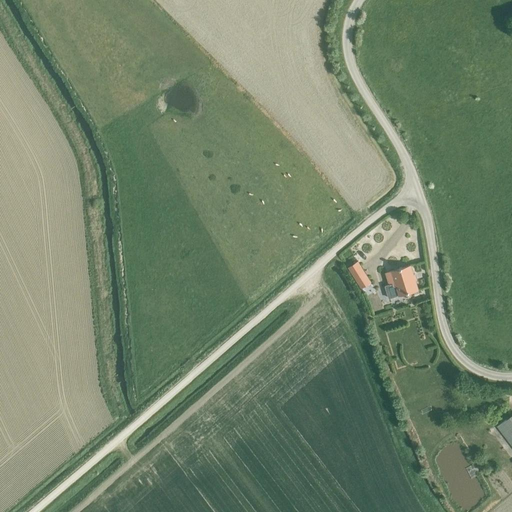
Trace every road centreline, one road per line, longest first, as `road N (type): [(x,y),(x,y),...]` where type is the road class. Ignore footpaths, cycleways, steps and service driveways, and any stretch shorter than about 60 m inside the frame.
road 1 (unclassified): [(32,511),(417,190)]
road 2 (unclassified): [(511,378),(480,371),(449,343),(417,190)]
road 3 (unclassified): [(417,190),(352,73),(347,29),(358,0)]
